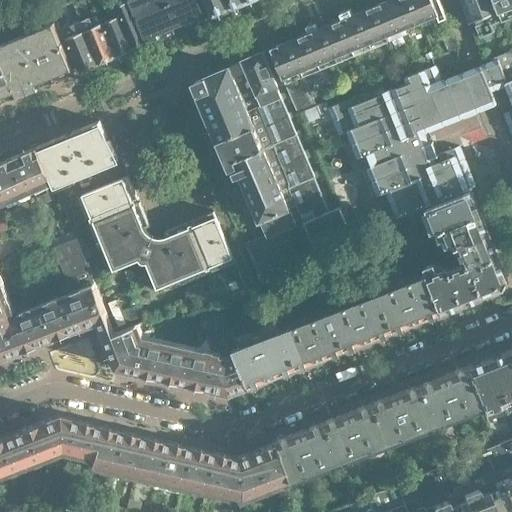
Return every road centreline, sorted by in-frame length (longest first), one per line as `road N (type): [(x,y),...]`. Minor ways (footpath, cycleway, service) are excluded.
road 1 (residential): [(0,410),(57,388),(242,430),(511,330)]
road 2 (residential): [(341,0),(0,139)]
